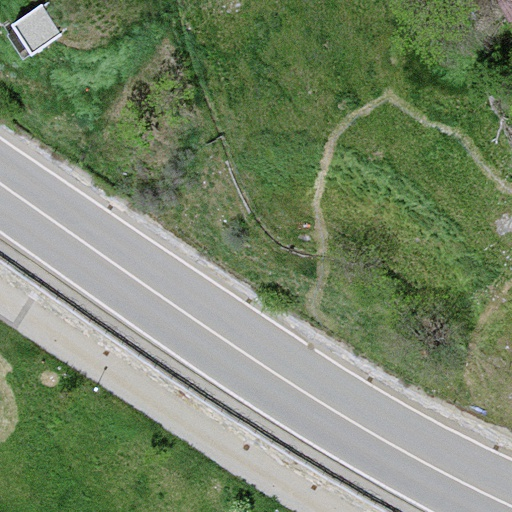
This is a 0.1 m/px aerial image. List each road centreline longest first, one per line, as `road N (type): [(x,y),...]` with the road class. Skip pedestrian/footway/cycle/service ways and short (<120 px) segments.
road 1 (secondary): [(0,182),(385,441),(511,505)]
road 2 (residential): [(0,309),(308,511)]
